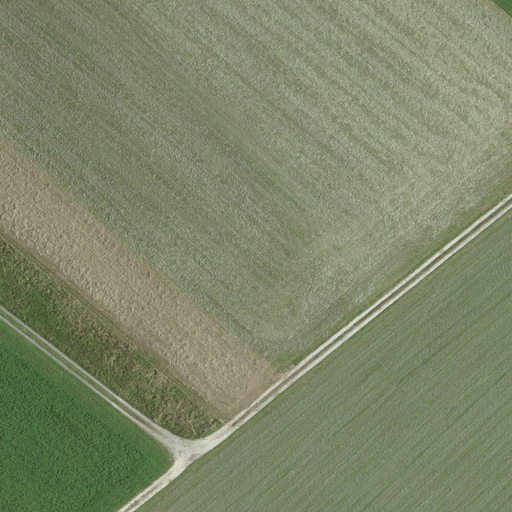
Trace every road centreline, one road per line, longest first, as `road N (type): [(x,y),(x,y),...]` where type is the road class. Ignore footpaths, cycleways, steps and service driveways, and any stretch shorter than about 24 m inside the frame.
road 1 (track): [(128,511),(511,205)]
road 2 (track): [(0,312),(192,461)]
